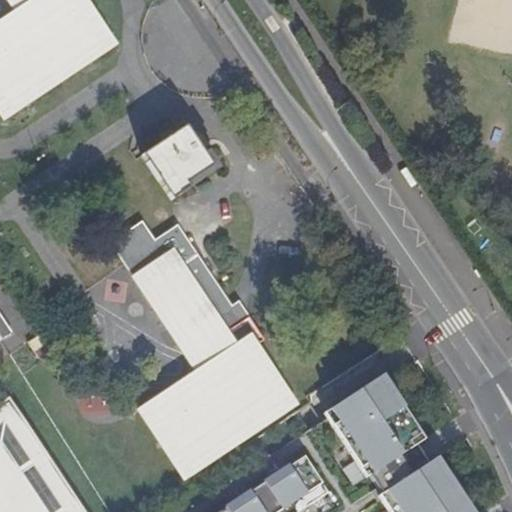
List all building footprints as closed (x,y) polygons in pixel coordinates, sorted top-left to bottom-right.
[(6,0),(14,11),(0,19),(0,113),(2,117),(114,43),(85,0),(6,0)] [(183,125),(141,154),(170,199),(188,187),(186,183),(210,167),(183,125)] [(261,340),(246,317),(239,321),(230,307),(175,227),(154,242),(140,222),(111,243),(195,370),(137,410),(182,478),(294,402),(256,345),(261,340)] [(236,302),(230,307),(239,321),(246,317),(236,302)] [(0,336),(9,330),(0,317),(0,336)] [(46,328),(28,341),(34,349),(52,337),(46,328)] [(375,384),(414,443),(419,440),(376,375),(319,413),(361,478),(364,476),(326,416),(375,384)] [(375,384),(326,416),(364,476),(376,493),(388,511),(459,511),(426,462),(419,466),(407,448),(414,443),(375,384)] [(0,511),(82,511),(6,398),(0,401),(0,511)] [(296,511),(324,494),(299,457),(274,474),(273,473),(259,483),(260,484),(236,500),(235,499),(221,509),(222,510),(218,511),(296,511)] [(467,511),(431,458),(426,462),(459,511),(467,511)] [(388,511),(376,493),(373,496),(384,511),(388,511)]
